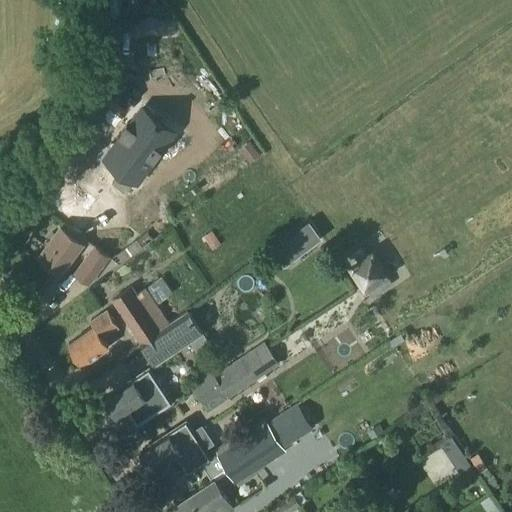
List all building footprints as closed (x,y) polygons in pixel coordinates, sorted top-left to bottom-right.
[(120,136),(105,157),(121,169),(111,182),(125,193),(135,179),(137,181),(173,133),(159,123),(160,121),(155,118),(154,119),(141,109),(129,125),(126,123),(118,134),(120,136)] [(245,135),(233,139),(239,155),(251,151),(245,135)] [(61,162),(37,197),(64,214),(87,179),(61,162)] [(308,221),(271,249),(284,266),(320,239),(308,221)] [(62,224),(37,257),(59,274),(81,245),(74,239),(77,235),(62,224)] [(93,248),(73,274),(88,286),(109,259),(93,248)] [(366,289),(371,297),(391,284),(385,276),(389,274),(372,248),(345,265),(362,291),(366,289)] [(129,288),(113,299),(119,308),(148,289),(146,286),(133,294),(129,288)] [(141,342),(161,328),(160,327),(169,321),(148,289),(119,308),(118,308),(141,342)] [(92,327),(67,344),(81,364),(107,347),(101,338),(117,328),(105,310),(89,321),(92,327)] [(189,310),(161,328),(141,342),(155,364),(203,332),(189,310)] [(196,380),(191,386),(193,391),(196,396),(200,400),(208,397),(220,389),(226,398),(276,365),(264,348),(214,381),(208,372),(196,380)] [(137,376),(103,397),(116,418),(144,400),(142,396),(156,387),(148,375),(140,380),(137,376)] [(300,401),(217,455),(235,482),(281,451),(284,455),(320,431),(300,401)] [(166,433),(138,452),(152,473),(176,457),(186,473),(209,458),(187,424),(168,436),(166,433)] [(453,464),(465,457),(451,436),(439,443),(453,464)] [(469,458),(478,473),(486,468),(476,453),(469,458)] [(472,470),(464,475),(474,490),(481,485),(472,470)] [(200,489),(174,506),(177,511),(206,511),(210,509),(212,511),(226,511),(232,508),(213,479),(199,488),(200,489)] [(294,499),(284,505),(289,511),(298,506),(294,499)]
